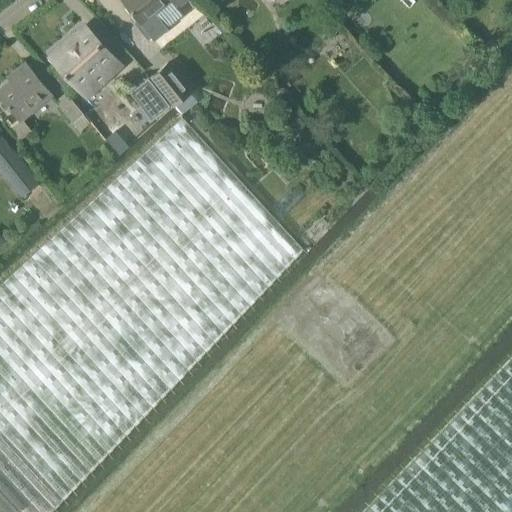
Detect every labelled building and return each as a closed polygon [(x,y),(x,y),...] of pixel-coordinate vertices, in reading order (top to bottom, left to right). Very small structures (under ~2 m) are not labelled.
[(119,0),(137,21),(134,24),(147,39),(150,37),(153,40),(166,29),(153,14),(169,0),(170,0),(177,8),(185,0),(119,0)] [(338,30),(326,24),(321,34),(332,40),(338,30)] [(51,56),(87,96),(114,72),(104,61),(111,55),(85,26),(51,56)] [(168,61),(150,76),(174,106),(192,91),(168,61)] [(27,66),(0,88),(0,95),(20,120),(51,94),(27,66)] [(169,106),(148,79),(130,93),(151,119),(169,106)] [(80,112),(64,92),(54,100),(71,120),(80,112)] [(0,511),(49,511),(303,249),(181,117),(0,283),(0,511)] [(37,184),(26,169),(10,149),(1,156),(0,154),(0,168),(21,196),(37,184)] [(511,511),(511,358),(364,511),(511,511)]
